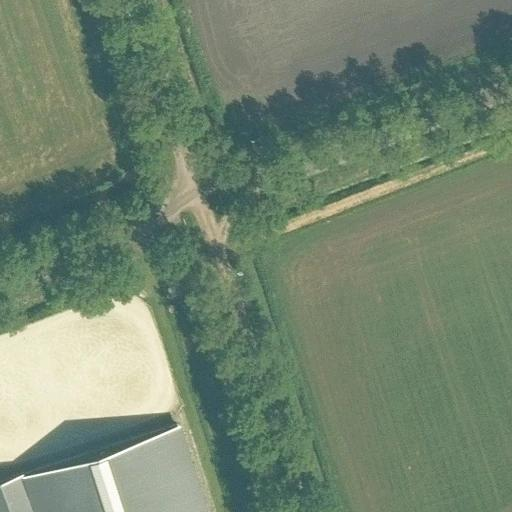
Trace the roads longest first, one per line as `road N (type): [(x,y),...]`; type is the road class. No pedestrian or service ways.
road 1 (track): [(194,184),(307,511)]
road 2 (unclassified): [(194,184),(273,177),(511,88)]
road 3 (unclassified): [(0,282),(140,230),(173,210),(194,184)]
road 4 (unclassified): [(194,184),(134,0)]
